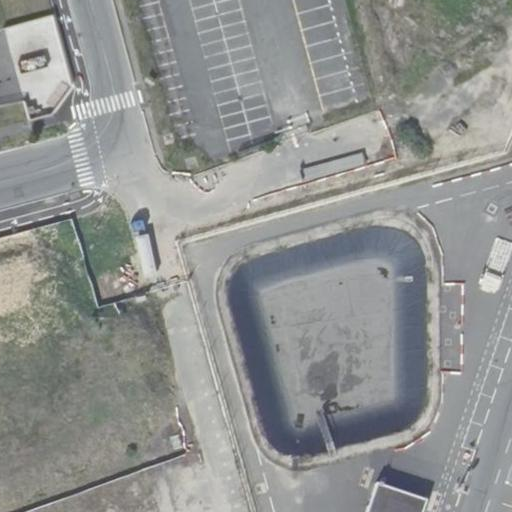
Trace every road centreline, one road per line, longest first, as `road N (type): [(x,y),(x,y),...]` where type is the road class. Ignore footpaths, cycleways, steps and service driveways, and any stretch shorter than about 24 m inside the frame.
road 1 (unknown): [(178,211),(213,442),(216,482),(204,511)]
road 2 (unclassified): [(0,184),(111,146),(118,102),(92,0)]
